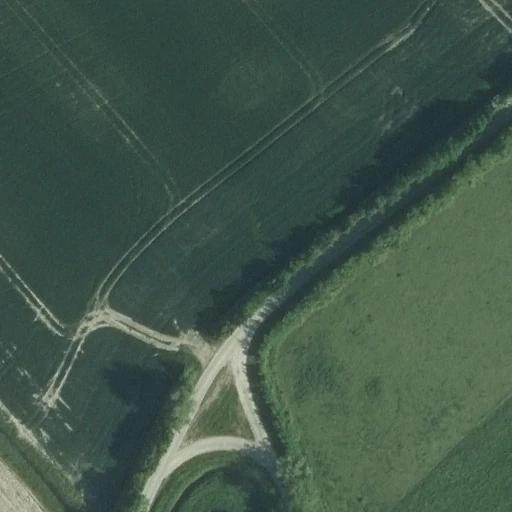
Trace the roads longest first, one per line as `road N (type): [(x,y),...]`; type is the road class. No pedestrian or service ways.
road 1 (unclassified): [(252,325),(511,118)]
road 2 (unclassified): [(159,483),(213,375),(252,325)]
road 3 (unclassified): [(272,459),(241,368),(252,325)]
road 4 (unclassified): [(159,483),(204,448),(229,443),(272,459)]
